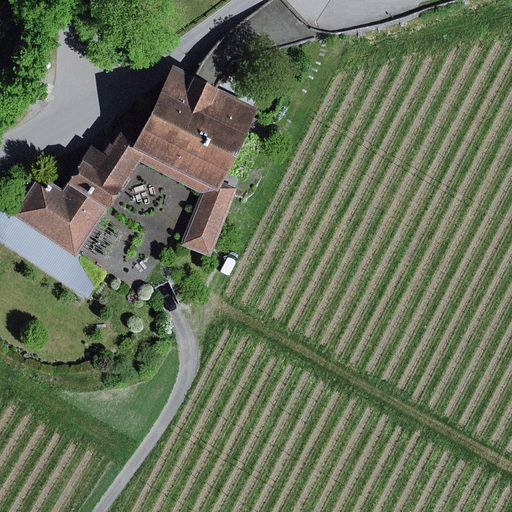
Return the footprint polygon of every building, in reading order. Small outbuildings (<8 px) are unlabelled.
[(89,0),(90,16),(104,16),(103,0),(89,0)] [(258,106),(174,65),(136,141),(147,148),(140,159),(201,190),(220,187),(258,106)] [(92,142),(66,181),(107,208),(140,159),(147,148),(136,141),(121,131),(107,152),(92,142)] [(107,208),(66,181),(63,188),(39,173),(15,209),(2,200),(0,202),(0,240),(88,299),(106,273),(76,253),(107,208)] [(238,186),(201,190),(180,243),(211,254),(238,186)]
